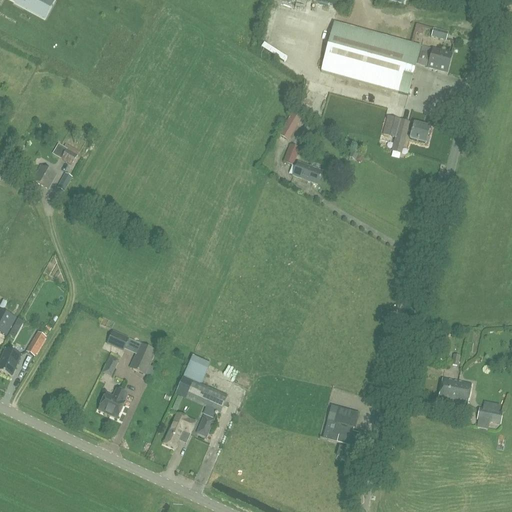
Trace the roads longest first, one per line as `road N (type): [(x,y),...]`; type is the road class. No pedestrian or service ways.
road 1 (tertiary): [(361,511),(495,0)]
road 2 (tertiary): [(230,511),(0,406)]
